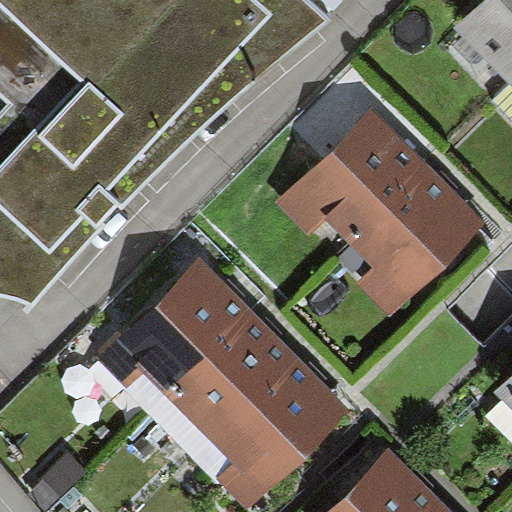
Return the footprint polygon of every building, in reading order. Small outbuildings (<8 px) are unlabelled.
[(0,271),(10,272),(34,278),(107,198),(125,178),(232,75),(315,0),(0,0),(0,67),(12,78),(0,89),(0,271)] [(511,0),(481,0),(457,25),(511,81),(511,0)] [(371,101),(277,194),(337,254),(388,305),(482,212),(371,101)] [(199,250),(99,350),(245,497),(346,396),(199,250)] [(511,380),(500,392),(511,404),(511,380)] [(459,511),(389,442),(317,511),(459,511)]
